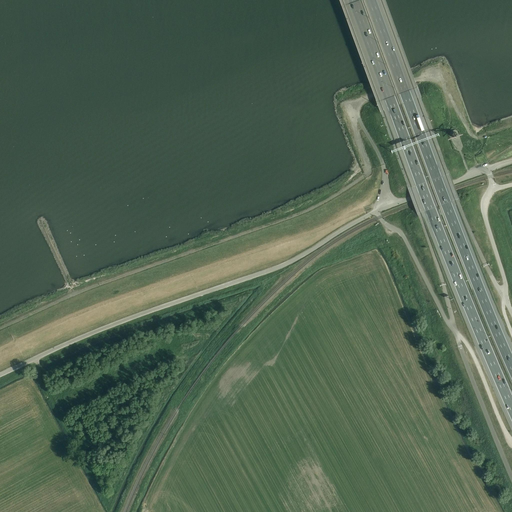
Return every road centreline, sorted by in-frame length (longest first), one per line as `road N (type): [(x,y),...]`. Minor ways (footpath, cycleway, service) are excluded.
road 1 (motorway): [(354,0),(511,405)]
road 2 (tertiary): [(0,374),(123,320),(275,268),(376,210)]
road 3 (motorway): [(511,365),(371,0)]
road 4 (unclassified): [(511,477),(455,330),(406,241),(376,210)]
road 5 (unclassified): [(487,169),(494,189),(482,210),(504,298)]
road 6 (track): [(511,440),(455,330)]
